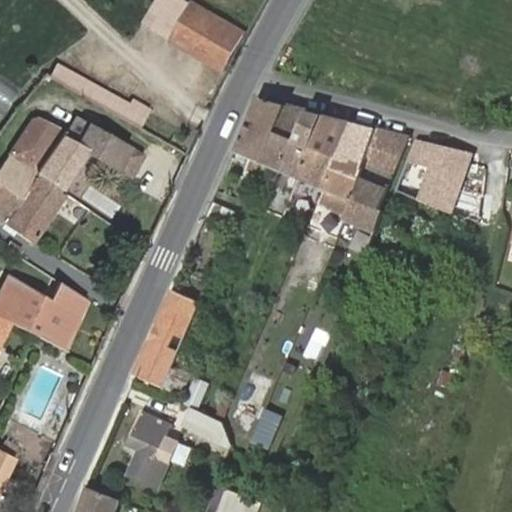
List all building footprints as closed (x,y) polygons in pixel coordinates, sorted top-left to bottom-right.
[(170,43),(224,74),(247,35),(193,3),(191,6),(181,0),(157,0),(143,24),(172,40),(170,43)] [(87,100),(139,130),(149,111),(133,101),(131,105),(57,64),(48,78),(87,100)] [(255,175),(260,164),(286,106),(259,99),(235,153),(252,160),(246,171),(255,175)] [(324,117),(286,106),(260,164),(297,178),(324,117)] [(323,188),(350,123),(324,117),(297,178),(323,188)] [(37,175),(65,133),(34,118),(0,169),(0,177),(25,194),(37,175)] [(75,118),(65,133),(73,137),(72,143),(89,152),(108,162),(113,164),(133,175),(144,152),(75,118)] [(347,217),(380,131),(350,123),(323,188),(318,200),(317,204),(347,217)] [(347,217),(345,221),(373,233),(390,188),(409,139),(380,131),(347,217)] [(73,137),(65,133),(37,175),(63,193),(89,152),(72,143),(73,137)] [(452,214),(454,214),(472,154),(415,140),(405,164),(429,173),(417,200),(434,208),(452,214)] [(25,194),(0,177),(0,222),(34,245),(67,196),(63,193),(37,175),(25,194)] [(373,233),(353,285),(376,293),(388,261),(401,265),(398,273),(432,283),(446,235),(445,234),(452,214),(434,208),(417,200),(394,189),(390,188),(373,233)] [(135,375),(163,387),(176,358),(210,280),(183,268),(135,375)] [(10,276),(0,297),(0,319),(10,324),(33,336),(37,338),(60,349),(83,299),(60,284),(59,284),(49,302),(10,276)] [(0,319),(0,345),(10,324),(0,319)] [(176,358),(163,387),(180,395),(193,365),(176,358)] [(225,426),(227,433),(248,443),(276,379),(250,367),(225,426)] [(181,403),(197,410),(208,384),(192,377),(181,403)] [(385,380),(374,400),(385,405),(395,386),(385,380)] [(294,396),(281,389),(271,413),(283,418),(294,396)] [(186,426),(233,448),(227,433),(225,426),(223,423),(196,411),(193,409),(186,426)] [(140,450),(129,476),(159,488),(183,435),(170,430),(171,425),(142,413),(129,444),(140,450)] [(0,452),(0,489),(15,459),(0,452)] [(117,511),(121,502),(87,489),(78,511),(117,511)] [(214,511),(255,511),(259,503),(223,489),(214,511)]
